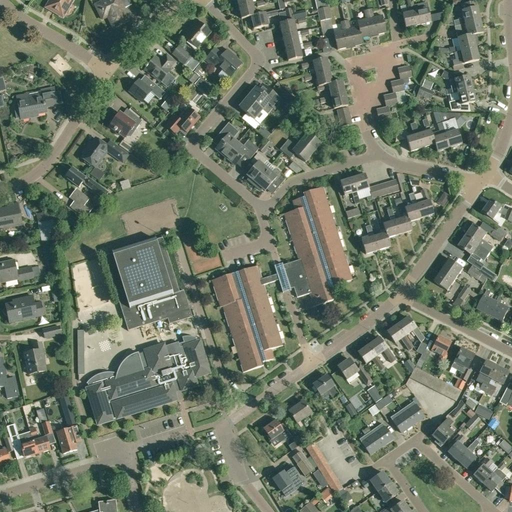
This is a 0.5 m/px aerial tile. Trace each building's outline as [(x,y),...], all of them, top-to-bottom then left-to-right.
[(51,0),(48,5),(48,6),(48,7),(48,8),(49,9),(58,14),(60,15),(62,14),(63,13),(64,12),(69,3),(70,3),(72,0),(51,0)] [(132,5),(128,0),(105,0),(95,6),(102,20),(107,17),(113,28),(127,21),(122,10),(132,5)] [(277,0),(280,10),(285,9),(286,9),(284,3),(283,0),(277,0)] [(323,8),(321,0),(314,0),(317,10),(323,8)] [(418,26),(415,11),(412,0),(406,0),(409,13),(402,14),(405,29),(418,26)] [(465,24),(480,21),(475,2),(462,5),(463,11),(462,12),(464,19),(453,22),(455,27),(465,24)] [(252,3),(238,6),(241,20),(255,16),(252,3)] [(329,7),(323,8),(326,20),(331,19),(329,7)] [(323,8),(317,10),(320,21),(326,20),(323,8)] [(285,10),(288,22),(293,20),(291,9),(285,10)] [(373,35),(386,33),(382,16),(374,18),(372,9),(367,10),(373,35)] [(431,23),(427,9),(415,11),(418,26),(431,23)] [(361,38),(373,35),(367,10),(363,11),(365,20),(357,21),(361,38)] [(265,14),(251,17),(254,29),(267,26),(265,14)] [(293,20),(288,22),(279,24),(282,36),(296,33),(293,20)] [(344,22),(350,47),(362,44),(361,38),(357,21),(356,22),(358,27),(350,29),(348,21),(344,22)] [(476,35),(483,34),(480,21),(465,24),(466,32),(456,34),(457,39),(468,37),(476,35)] [(197,49),(210,33),(196,22),(184,37),(197,49)] [(344,22),(339,23),(341,31),(334,33),(338,50),(350,47),(344,22)] [(296,33),(282,36),(285,49),(299,45),(296,33)] [(459,47),(449,49),(450,54),(454,53),(476,48),(474,43),(478,42),(476,35),(468,37),(457,39),(459,47)] [(299,45),(285,49),(288,61),(302,58),(299,45)] [(155,52),(161,57),(167,51),(161,46),(155,52)] [(184,64),(190,57),(179,47),(173,55),(184,64)] [(476,48),(454,53),(455,60),(452,61),(453,66),(462,64),(479,60),(476,48)] [(231,77),(241,64),(232,56),(233,55),(227,51),(222,56),(214,49),(205,60),(214,67),(216,65),(231,77)] [(146,69),(161,82),(170,71),(169,70),(175,62),(166,55),(160,62),(155,58),(146,69)] [(315,75),(329,71),(326,59),(312,62),(315,75)] [(409,66),(397,69),(399,75),(410,72),(409,66)] [(424,68),(422,76),(434,79),(436,71),(424,68)] [(329,71),(315,75),(318,87),(332,84),(329,71)] [(399,75),(400,80),(412,78),(410,72),(399,75)] [(469,77),(450,81),(452,89),(446,90),(446,91),(442,90),(441,93),(447,95),(447,96),(457,93),(472,89),(469,77)] [(200,79),(195,85),(199,88),(204,82),(200,79)] [(423,79),(421,85),(429,89),(433,83),(423,79)] [(159,100),(165,94),(149,81),(145,85),(139,80),(129,92),(142,102),(150,92),(159,100)] [(402,80),(390,83),(391,88),(403,86),(402,80)] [(318,92),(329,90),(331,97),(345,94),(342,81),(332,84),(318,87),(317,87),(318,92)] [(391,88),(392,94),(404,92),(403,86),(391,88)] [(431,100),(434,92),(420,87),(416,97),(420,99),(421,96),(431,100)] [(272,109),(280,99),(271,92),(267,97),(256,88),(247,98),(262,110),(267,104),(272,109)] [(475,102),(472,89),(457,93),(458,100),(449,103),(451,111),(469,112),(467,104),(475,102)] [(36,113),(36,114),(46,112),(45,107),(57,105),(54,93),(18,100),(18,105),(13,106),(16,120),(21,119),(21,120),(30,118),(29,114),(36,113)] [(331,97),(320,99),(321,104),(332,102),(334,109),(348,106),(345,94),(331,97)] [(395,94),(383,96),(384,102),(396,100),(395,94)] [(169,98),(161,107),(167,113),(175,104),(169,98)] [(262,110),(247,98),(239,108),(250,117),(246,122),(254,130),(263,120),(257,116),(262,110)] [(385,108),(376,110),(377,116),(389,113),(388,107),(385,108)] [(348,108),(337,111),(338,117),(350,114),(348,108)] [(186,132),(199,117),(190,109),(180,121),(174,117),(166,126),(175,134),(181,128),(186,132)] [(120,113),(116,119),(114,118),(113,118),(112,118),(112,119),(111,119),(111,120),(110,121),(110,127),(114,130),(113,130),(116,132),(116,135),(119,136),(121,136),(125,138),(133,127),(137,129),(142,122),(127,110),(123,115),(120,113)] [(377,116),(378,122),(390,119),(389,113),(377,116)] [(350,114),(338,117),(339,122),(351,119),(350,114)] [(445,135),(449,148),(462,144),(455,122),(461,116),(461,114),(449,114),(449,121),(442,123),(444,131),(445,135)] [(351,119),(339,122),(340,127),(352,125),(351,119)] [(304,138),(300,142),(312,153),(320,144),(310,135),(314,130),(304,121),(296,131),(304,138)] [(225,158),(238,143),(233,139),(239,132),(228,124),(219,134),(225,139),(216,149),(225,158)] [(437,152),(433,139),(430,131),(418,135),(423,148),(434,145),(437,152)] [(423,148),(418,135),(406,139),(410,152),(423,148)] [(433,139),(437,152),(449,148),(445,135),(433,139)] [(95,169),(107,153),(123,164),(129,156),(110,143),(107,148),(96,140),(89,149),(87,148),(83,154),(85,155),(82,159),(86,162),(84,164),(89,167),(91,165),(95,169)] [(266,140),(258,149),(262,153),(268,146),(271,148),(273,146),(266,140)] [(312,153),(300,142),(296,147),(288,140),(280,150),(290,159),(295,153),(305,162),(312,153)] [(238,143),(225,158),(235,166),(244,155),(249,160),(258,149),(248,141),(243,147),(238,143)] [(123,142),(120,147),(129,153),(132,148),(123,142)] [(254,186),(256,183),(267,170),(262,165),(266,161),(258,154),(250,163),(254,167),(247,176),(249,178),(247,180),(254,186)] [(290,167),(293,172),(299,169),(295,163),(290,167)] [(72,168),(69,172),(68,172),(67,172),(65,175),(65,176),(65,177),(78,187),(82,182),(104,199),(108,194),(86,176),(85,178),(72,168)] [(267,170),(256,183),(254,186),(261,191),(263,189),(265,191),(273,182),(278,187),(286,178),(276,169),(272,173),(267,170)] [(365,175),(352,179),(356,192),(369,188),(365,175)] [(124,189),(132,186),(130,179),(122,182),(124,189)] [(358,196),(356,192),(352,179),(340,182),(344,196),(352,194),(353,198),(355,205),(360,204),(358,196)] [(396,180),(390,182),(393,193),(399,191),(396,180)] [(390,182),(384,183),(388,195),(393,193),(390,182)] [(384,183),(379,185),(383,196),(388,195),(384,183)] [(383,196),(379,185),(374,186),(378,198),(383,196)] [(374,186),(369,188),(372,200),(378,198),(374,186)] [(308,209),(328,203),(323,188),(303,194),(304,198),(308,209)] [(434,215),(429,201),(430,201),(426,190),(420,191),(424,203),(417,205),(421,218),(434,215)] [(71,198),(75,201),(81,206),(76,212),(85,218),(92,209),(85,204),(88,200),(76,191),(71,198)] [(438,200),(444,204),(450,195),(445,191),(438,200)] [(321,254),(317,240),(313,225),(308,209),(304,198),(292,202),(295,211),(283,215),(298,261),(321,254)] [(483,213),(494,220),(498,213),(507,216),(505,219),(511,222),(511,221),(511,209),(510,208),(509,211),(501,208),(502,207),(491,200),(483,213)] [(328,203),(308,209),(313,225),(333,219),(328,203)] [(421,218),(417,205),(406,209),(408,217),(410,222),(421,218)] [(0,229),(22,225),(18,206),(0,209),(0,229)] [(358,209),(347,213),(349,219),(360,215),(358,209)] [(51,210),(35,214),(37,223),(53,220),(51,210)] [(408,217),(396,221),(400,234),(412,231),(409,222),(410,222),(408,217)] [(338,234),(333,219),(313,225),(317,240),(338,234)] [(400,234),(396,221),(384,225),(387,233),(388,238),(400,234)] [(474,226),(467,236),(491,252),(494,248),(482,240),(486,234),(474,226)] [(499,228),(497,231),(505,237),(507,233),(499,228)] [(495,230),(491,236),(501,242),(505,237),(495,230)] [(374,237),(378,251),(390,247),(387,238),(388,238),(387,233),(374,237)] [(317,240),(321,254),(322,256),(343,249),(338,234),(317,240)] [(487,258),(491,252),(467,236),(459,247),(472,255),(467,262),(473,266),(481,271),(484,266),(480,263),(482,260),(484,262),(487,258)] [(187,239),(193,263),(204,261),(198,237),(187,239)] [(378,251),(374,237),(362,241),(366,255),(378,251)] [(155,239),(104,255),(128,331),(136,329),(136,328),(139,327),(140,328),(164,320),(164,319),(167,318),(169,325),(192,318),(184,291),(179,292),(162,239),(156,241),(155,239)] [(348,265),(343,249),(322,256),(327,271),(348,265)] [(269,277),(271,283),(279,281),(283,293),(287,292),(291,291),(290,289),(294,288),(297,298),(309,294),(313,307),(333,301),(329,288),(331,287),(327,271),(322,256),(321,254),(298,261),(283,266),(282,264),(278,265),(274,266),(277,275),(269,277)] [(221,256),(196,263),(199,274),(224,268),(221,256)] [(442,271),(455,280),(463,269),(450,260),(442,271)] [(0,283),(18,280),(18,282),(34,278),(32,268),(17,271),(14,261),(0,263),(0,283)] [(352,280),(348,265),(327,271),(331,287),(352,280)] [(482,275),(479,273),(481,271),(473,266),(468,273),(478,280),(478,281),(484,284),(487,279),(482,275)] [(271,283),(269,277),(262,280),(258,267),(234,274),(246,314),(270,306),(263,285),(271,283)] [(455,280),(442,271),(434,282),(448,291),(455,280)] [(497,276),(492,273),(488,278),(493,282),(497,276)] [(222,307),(226,320),(246,314),(234,274),(211,281),(220,308),(222,307)] [(465,287),(458,297),(464,301),(471,291),(465,287)] [(497,302),(488,298),(491,293),(487,291),(484,296),(478,309),(490,315),(497,302)] [(9,324),(43,316),(40,303),(34,304),(33,296),(18,300),(19,302),(5,305),(6,306),(4,308),(4,309),(4,311),(4,313),(5,315),(6,316),(8,317),(9,324)] [(509,309),(501,304),(503,299),(499,297),(497,302),(490,315),(503,321),(509,309)] [(270,306),(246,314),(262,363),(274,359),(271,350),(283,346),(270,306)] [(246,314),(226,320),(243,373),(263,367),(262,363),(246,314)] [(408,318),(398,325),(405,336),(406,337),(413,332),(418,340),(411,345),(414,348),(413,348),(417,352),(421,343),(425,339),(422,335),(417,328),(416,329),(408,318)] [(414,348),(411,345),(406,337),(405,336),(398,325),(387,333),(395,344),(401,340),(409,351),(413,348),(414,348)] [(44,340),(62,336),(60,326),(42,330),(44,340)] [(177,401),(175,393),(178,392),(182,391),(198,386),(195,378),(210,374),(200,342),(197,343),(196,339),(197,339),(192,337),(189,337),(185,337),(182,338),(183,343),(179,344),(179,343),(165,347),(164,345),(145,351),(151,369),(118,379),(117,375),(118,375),(118,374),(115,373),(113,373),(111,373),(109,373),(107,373),(105,373),(103,373),(101,374),(100,374),(98,375),(96,376),(94,377),(92,378),(91,379),(89,381),(88,382),(87,384),(88,384),(89,388),(87,389),(91,404),(92,403),(94,410),(93,410),(98,425),(113,421),(113,419),(117,418),(118,419),(177,401)] [(445,354),(451,344),(438,337),(431,351),(440,356),(436,363),(442,366),(448,355),(445,354)] [(388,358),(391,364),(396,360),(392,355),(388,349),(387,349),(379,339),(369,346),(376,357),(383,352),(388,358)] [(29,375),(44,372),(42,360),(45,359),(41,343),(33,345),(35,351),(24,354),(29,375)] [(427,346),(421,343),(417,352),(422,355),(424,350),(425,350),(427,346)] [(385,369),(376,357),(369,346),(358,353),(366,364),(371,360),(380,372),(385,369)] [(454,363),(462,367),(459,372),(462,373),(460,378),(466,381),(471,372),(466,370),(469,365),(474,355),(461,348),(454,363)] [(430,353),(424,350),(422,355),(415,368),(420,371),(425,362),(426,362),(430,353)] [(346,380),(358,372),(349,360),(338,368),(346,380)] [(411,375),(415,368),(409,360),(404,364),(411,375)] [(486,361),(480,374),(491,379),(498,367),(486,361)] [(503,385),(509,373),(498,367),(491,379),(503,385)] [(420,371),(415,368),(411,375),(409,378),(416,382),(421,371),(420,371)] [(426,374),(421,371),(416,382),(421,384),(426,374)] [(431,376),(426,374),(421,384),(426,387),(431,376)] [(333,400),(340,395),(326,376),(313,385),(323,399),(329,395),(333,400)] [(436,379),(431,376),(426,387),(431,389),(436,379)] [(431,389),(436,392),(441,381),(436,379),(431,389)] [(484,382),(479,379),(474,390),(483,395),(484,393),(489,384),(484,382)] [(454,388),(456,389),(461,391),(465,384),(458,380),(454,388)] [(446,384),(441,381),(436,392),(441,394),(446,384)] [(446,397),(451,386),(446,384),(441,394),(446,397)] [(493,386),(489,384),(484,393),(492,397),(496,388),(493,386)] [(511,397),(511,385),(509,384),(499,403),(506,406),(511,397)] [(454,388),(451,386),(446,397),(451,399),(456,389),(454,388)] [(461,391),(456,389),(451,399),(456,402),(461,391)] [(373,394),(377,401),(383,398),(379,391),(373,394)] [(415,397),(411,399),(414,402),(415,405),(417,408),(420,405),(415,397)] [(72,413),(67,398),(60,400),(64,415),(72,413)] [(381,401),(375,406),(379,412),(386,408),(381,401)] [(297,424),(311,414),(303,402),(288,412),(297,424)] [(414,402),(402,410),(412,425),(424,417),(417,408),(415,405),(414,402)] [(461,403),(451,415),(456,418),(466,406),(461,403)] [(372,417),(379,412),(375,406),(368,411),(372,417)] [(481,407),(479,414),(492,418),(494,411),(481,407)] [(412,425),(402,410),(391,418),(393,421),(401,433),(412,425)] [(322,430),(329,426),(320,414),(313,419),(322,430)] [(340,428),(350,421),(350,420),(351,419),(348,415),(347,416),(346,415),(336,422),(340,428)] [(470,430),(480,420),(475,415),(466,426),(470,430)] [(447,428),(452,423),(448,419),(432,436),(436,440),(434,442),(440,448),(453,434),(447,428)] [(282,445),(287,442),(281,434),(283,432),(275,421),(264,430),(271,441),(276,437),(282,445)] [(45,436),(53,434),(49,422),(41,425),(45,436)] [(393,439),(384,427),(385,427),(382,424),(371,432),(381,447),(393,439)] [(25,459),(37,455),(29,429),(30,432),(18,436),(15,425),(7,427),(10,438),(14,451),(22,449),(25,459)] [(46,438),(39,440),(38,436),(35,427),(29,429),(37,455),(50,451),(46,438)] [(64,454),(77,450),(73,437),(79,435),(77,428),(57,434),(59,441),(60,441),(64,454)] [(381,447),(371,432),(360,440),(362,443),(370,455),(381,447)] [(448,453),(457,461),(466,451),(466,450),(460,445),(465,439),(461,436),(456,441),(457,443),(448,453)] [(10,438),(4,440),(8,453),(14,451),(10,438)] [(508,445),(502,439),(498,443),(504,450),(508,445)] [(475,459),(471,455),(475,449),(480,443),(476,440),(471,446),(466,450),(466,451),(457,461),(466,469),(475,459)] [(298,447),(295,442),(288,446),(291,451),(298,447)] [(306,449),(310,456),(319,450),(315,444),(306,449)] [(0,466),(9,463),(4,447),(0,448),(0,466)] [(310,456),(313,461),(322,456),(319,450),(310,456)] [(313,461),(317,466),(326,461),(322,456),(313,461)] [(305,478),(315,471),(306,459),(297,465),(305,478)] [(501,463),(497,468),(487,459),(481,464),(483,466),(473,476),(482,484),(501,463)] [(317,467),(320,472),(329,466),(326,461),(317,467)] [(506,476),(501,471),(505,467),(501,463),(482,484),(491,492),(494,489),(504,498),(506,487),(501,482),(506,476)] [(289,481),(297,475),(290,464),(280,471),(282,473),(272,480),(281,492),(292,484),(289,481)] [(320,472),(323,477),(332,471),(329,466),(320,472)] [(326,481),(335,476),(332,471),(323,477),(326,481)] [(377,492),(390,483),(382,473),(370,482),(369,480),(362,485),(365,489),(371,484),(377,492)] [(335,476),(326,481),(329,486),(338,481),(335,476)] [(323,479),(317,482),(322,490),(327,486),(323,479)] [(329,486),(332,491),(341,485),(338,481),(329,486)] [(390,483),(377,492),(385,503),(398,494),(390,483)] [(334,495),(337,493),(343,489),(341,485),(332,491),(334,495)] [(344,489),(343,489),(337,493),(341,499),(349,494),(346,487),(344,489)] [(116,511),(115,502),(99,504),(99,511),(116,511)] [(390,507),(382,511),(409,511),(403,502),(391,510),(390,507)]
